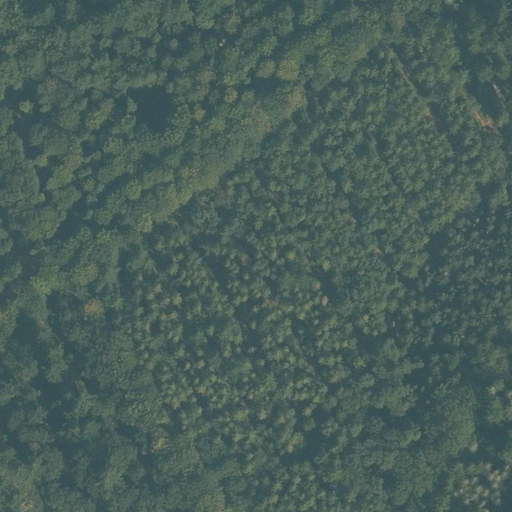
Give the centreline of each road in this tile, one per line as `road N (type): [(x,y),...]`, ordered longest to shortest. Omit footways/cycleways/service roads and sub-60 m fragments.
road 1 (track): [(511,162),(443,237),(312,450),(205,511)]
road 2 (track): [(396,0),(53,278)]
road 3 (track): [(34,231),(185,97),(222,43),(297,0)]
road 4 (unclassified): [(194,511),(53,278)]
road 5 (unclassified): [(53,278),(0,139)]
road 6 (track): [(425,0),(475,53),(511,110)]
